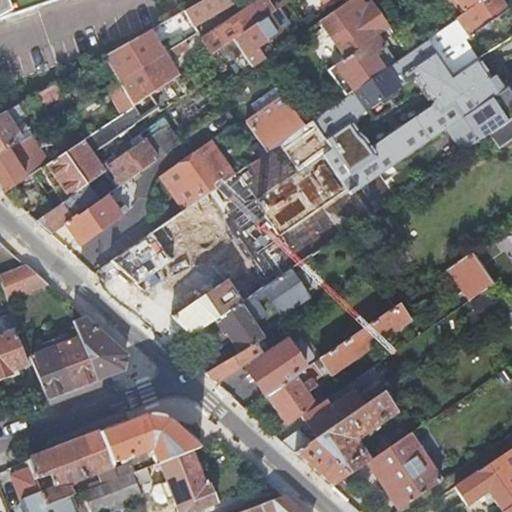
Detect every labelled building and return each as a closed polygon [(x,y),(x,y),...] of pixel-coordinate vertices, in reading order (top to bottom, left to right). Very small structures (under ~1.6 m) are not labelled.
[(0,0),(0,19),(56,0),(0,0)] [(202,0),(183,11),(192,26),(236,0),(202,0)] [(278,10),(289,3),(286,0),(261,0),(201,40),(211,55),(232,40),(270,15),(278,10)] [(318,0),(325,11),(340,0),(318,0)] [(394,62),(377,36),(376,35),(388,27),(370,1),(364,5),(360,0),(347,0),(319,21),(344,57),(327,70),(345,96),(349,94),(364,83),(394,62)] [(499,0),(482,0),(464,13),(427,39),(452,76),(477,60),(479,58),(465,39),(507,10),(499,0)] [(433,0),(440,10),(447,5),(445,2),(447,0),(433,0)] [(482,0),(454,0),(455,1),(451,3),(457,12),(461,9),(464,13),(482,0)] [(270,15),(232,40),(252,68),(264,60),(256,48),(280,32),(280,31),(289,25),(278,10),(270,15)] [(148,30),(103,56),(132,107),(177,78),(148,30)] [(394,62),(364,83),(349,94),(345,96),(311,120),(330,150),(322,155),(350,194),(360,187),(429,141),(444,130),(502,91),(493,77),(489,79),(477,60),(452,76),(427,39),(394,62)] [(53,84),(35,94),(41,105),(59,95),(53,84)] [(502,91),(444,130),(461,154),(488,135),(511,118),(511,97),(506,89),(502,91)] [(303,126),(281,95),(245,120),(267,151),(303,126)] [(23,101),(0,113),(0,153),(22,140),(22,142),(27,139),(15,120),(22,115),(21,112),(27,108),(23,101)] [(68,197),(35,221),(50,235),(65,225),(95,204),(83,186),(104,172),(92,152),(134,125),(126,111),(47,164),(46,165),(68,197)] [(106,166),(120,186),(181,143),(164,117),(110,153),(115,160),(106,166)] [(511,118),(488,135),(498,150),(511,139),(511,118)] [(0,190),(3,193),(46,165),(47,164),(29,137),(27,139),(22,142),(22,140),(0,153),(0,190)] [(159,175),(183,210),(235,173),(212,140),(159,175)] [(95,204),(65,225),(79,245),(120,216),(106,196),(95,204)] [(470,252),(445,269),(467,301),(492,283),(470,252)] [(44,283),(24,265),(0,274),(0,284),(5,298),(44,283)] [(288,271),(201,329),(215,350),(230,341),(237,351),(238,351),(239,352),(262,337),(252,321),(263,314),(254,302),(265,295),(280,317),(307,299),(288,271)] [(491,307),(495,314),(500,311),(507,306),(503,300),(491,307)] [(398,302),(319,357),(330,373),(409,318),(398,302)] [(511,312),(507,306),(500,311),(511,327),(511,312)] [(6,317),(0,319),(0,380),(10,377),(10,375),(27,368),(12,331),(3,334),(1,330),(10,327),(6,317)] [(104,337),(83,318),(72,323),(79,340),(66,345),(63,336),(40,345),(43,354),(29,359),(45,401),(122,371),(126,356),(104,337)] [(237,351),(204,373),(215,383),(269,346),(262,337),(239,352),(238,351),(237,351)] [(247,368),(266,395),(303,370),(304,368),(286,341),(247,368)] [(266,395),(286,425),(300,416),(315,406),(305,391),(314,386),(303,370),(266,395)] [(305,423),(279,441),(292,453),(364,404),(354,390),(331,405),(326,398),(315,406),(300,416),(305,423)] [(364,404),(292,453),(331,488),(366,463),(367,463),(352,441),(395,411),(382,392),(364,404)] [(198,449),(198,448),(167,422),(142,417),(98,434),(111,466),(120,462),(122,467),(129,465),(127,461),(150,452),(155,465),(155,466),(158,465),(191,451),(198,449)] [(382,452),(367,463),(397,510),(440,481),(408,433),(390,446),(382,452)] [(111,466),(98,434),(25,462),(28,469),(32,480),(42,477),(46,486),(52,484),(53,487),(38,494),(44,508),(71,498),(71,497),(67,485),(86,478),(88,472),(92,470),(97,473),(106,470),(110,481),(116,479),(111,466)] [(377,445),(382,452),(390,446),(386,440),(377,445)] [(511,445),(452,486),(464,502),(481,491),(485,489),(490,495),(492,499),(501,511),(511,503),(511,445)] [(204,485),(191,451),(158,465),(173,504),(170,505),(173,511),(176,511),(192,511),(216,503),(209,484),(204,485)] [(76,511),(71,498),(44,508),(38,494),(32,480),(28,469),(9,477),(23,511),(76,511)] [(84,492),(92,511),(96,511),(138,495),(130,474),(84,492)] [(485,489),(481,491),(488,502),(492,499),(490,495),(485,489)] [(298,511),(281,496),(241,511),(298,511)] [(511,511),(511,503),(501,511),(511,511)]
